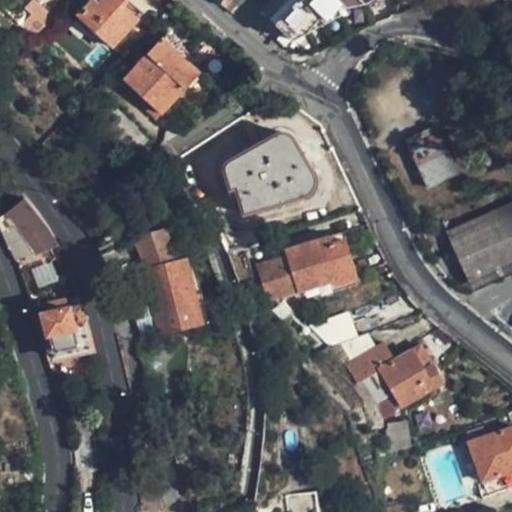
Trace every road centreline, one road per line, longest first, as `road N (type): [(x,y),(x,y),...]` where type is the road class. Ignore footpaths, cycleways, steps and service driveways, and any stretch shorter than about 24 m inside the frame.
road 1 (tertiary): [(124,511),(114,385),(67,231),(0,142)]
road 2 (residential): [(310,90),(343,130),(428,291),(511,361)]
road 3 (tertiary): [(0,267),(54,426),(51,511)]
road 4 (residential): [(511,62),(446,34),(404,29),(356,46),(310,90)]
road 5 (residential): [(167,154),(291,73)]
